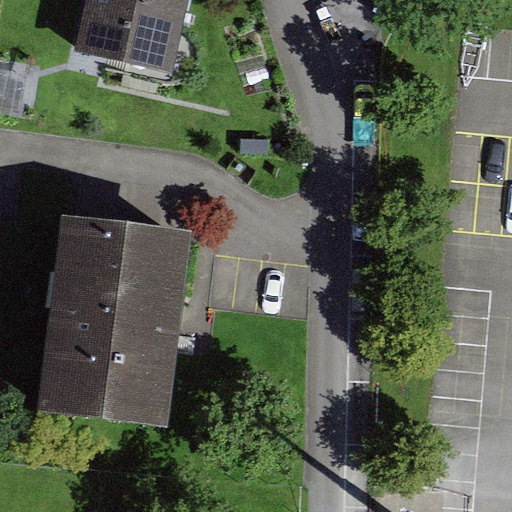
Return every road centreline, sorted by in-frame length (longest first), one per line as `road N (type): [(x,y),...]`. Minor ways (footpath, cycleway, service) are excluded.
road 1 (residential): [(0,150),(196,176),(276,233),(336,230)]
road 2 (residential): [(336,230),(329,511)]
road 3 (residential): [(294,0),(333,119),(336,230)]
